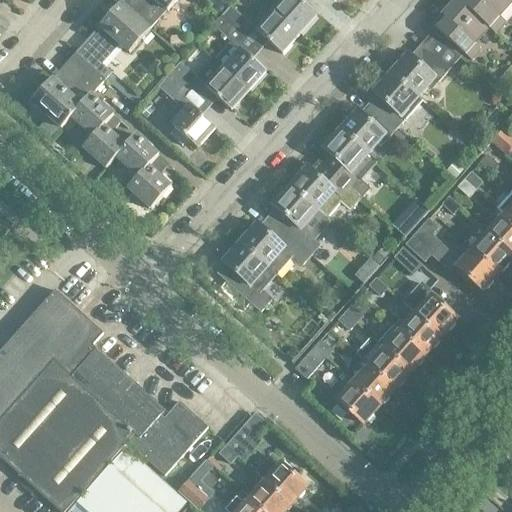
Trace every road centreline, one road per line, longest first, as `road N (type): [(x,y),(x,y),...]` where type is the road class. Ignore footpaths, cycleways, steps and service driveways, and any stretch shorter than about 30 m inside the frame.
road 1 (residential): [(142,282),(400,0)]
road 2 (tertiary): [(384,510),(142,282)]
road 3 (tertiary): [(142,282),(0,155)]
road 4 (residential): [(384,510),(412,500),(511,383)]
